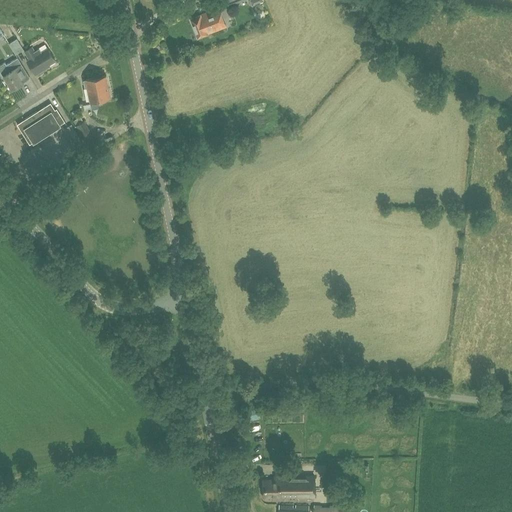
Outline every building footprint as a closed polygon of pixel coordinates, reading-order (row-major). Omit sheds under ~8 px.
[(198,37),(226,26),(219,7),(191,17),(198,37)] [(16,54),(24,49),(17,37),(9,43),(16,54)] [(46,66),(55,60),(48,48),(37,54),(32,46),(25,50),(30,59),(27,61),(35,74),(47,67),(46,66)] [(31,76),(19,57),(7,64),(6,62),(0,64),(0,70),(3,75),(4,75),(12,88),(23,82),(23,81),(31,76)] [(90,100),(110,96),(106,75),(86,79),(83,80),(85,87),(87,87),(90,100)] [(26,118),(17,124),(30,143),(34,141),(37,140),(37,139),(45,134),(45,135),(49,132),(57,127),(60,125),(58,122),(63,118),(65,121),(57,108),(55,109),(51,102),(38,111),(37,110),(25,117),(26,118)] [(91,153),(101,147),(84,119),(74,126),(91,153)] [(71,124),(64,128),(79,153),(85,149),(71,124)] [(25,193),(31,189),(28,184),(22,188),(25,193)] [(293,417),(293,424),(301,424),(301,409),(292,409),(292,417),(293,417)] [(263,495),(314,495),(314,475),(275,475),(275,479),(263,479),(263,495)] [(308,511),(309,505),(296,504),(295,507),(293,507),(293,504),(279,503),(278,511),(308,511)]
